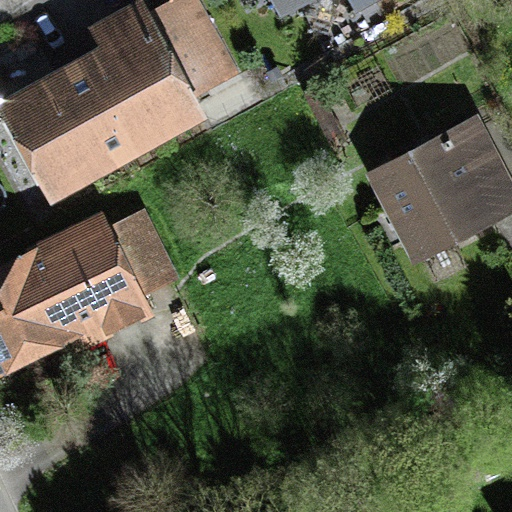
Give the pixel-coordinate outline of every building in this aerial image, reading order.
[(123,0),(88,20),(98,37),(0,92),(0,101),(10,120),(4,124),(46,199),(208,109),(146,0),(123,0)] [(273,0),(279,12),(300,0),(350,0),(355,10),(373,0),(273,0)] [(303,92),(328,140),(344,132),(319,84),(303,92)] [(511,209),(511,177),(477,109),(365,166),(413,260),(511,209)] [(0,254),(0,368),(67,335),(74,350),(155,309),(102,204),(0,254)]
